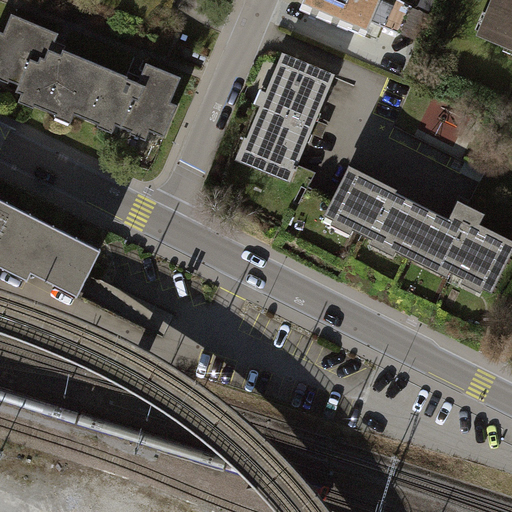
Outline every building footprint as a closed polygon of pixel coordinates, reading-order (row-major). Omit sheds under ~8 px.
[(389,0),(304,0),(299,14),(373,43),(389,0)] [(511,0),(497,0),(481,41),(511,52),(511,0)] [(37,21),(11,10),(0,32),(0,77),(27,90),(19,106),(115,150),(127,124),(166,141),(190,88),(175,81),(158,73),(150,91),(62,51),(69,36),(37,21)] [(333,81),(282,61),(242,163),(294,183),(333,81)] [(443,137),(454,107),(434,101),(424,130),(443,137)] [(511,253),(511,246),(348,173),(325,224),(492,299),(511,253)] [(74,302),(98,256),(0,205),(0,272),(26,286),(30,279),(74,302)]
